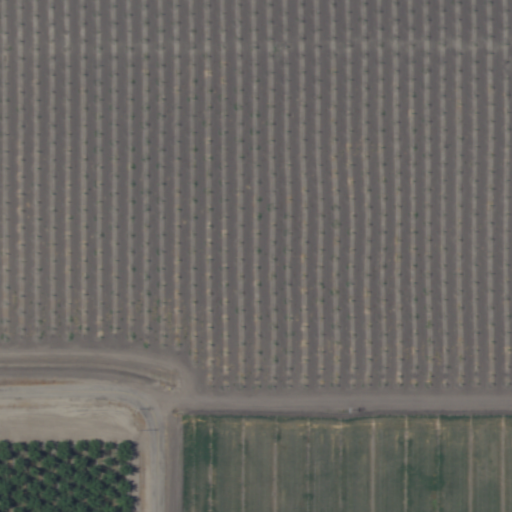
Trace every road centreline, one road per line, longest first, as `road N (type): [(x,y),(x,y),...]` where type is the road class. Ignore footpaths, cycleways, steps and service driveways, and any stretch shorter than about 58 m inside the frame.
road 1 (track): [(138,390),(511,394)]
road 2 (residential): [(0,384),(138,390)]
road 3 (residential): [(152,511),(151,419),(138,390)]
